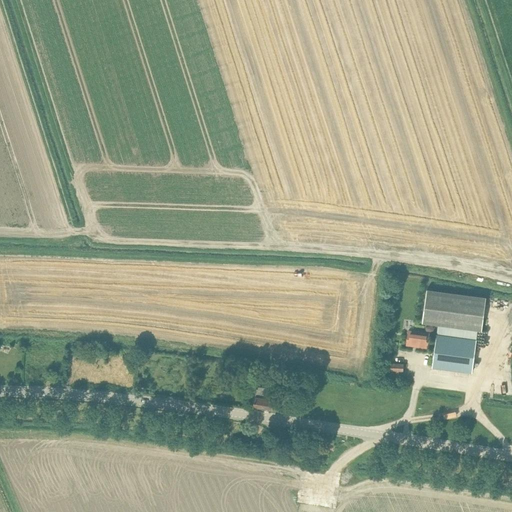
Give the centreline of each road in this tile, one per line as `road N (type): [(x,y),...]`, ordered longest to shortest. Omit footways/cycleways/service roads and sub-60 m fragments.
road 1 (unclassified): [(511,456),(191,406),(0,391)]
road 2 (track): [(373,272),(392,254),(511,276)]
